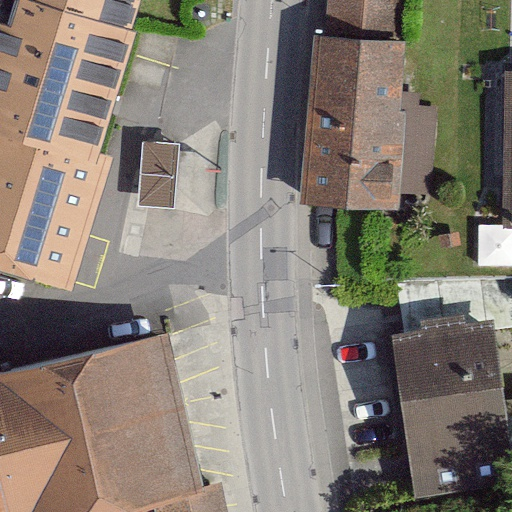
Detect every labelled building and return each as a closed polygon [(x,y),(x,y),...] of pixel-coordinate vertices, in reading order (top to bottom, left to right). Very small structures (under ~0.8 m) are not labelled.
[(143,0),(0,0),(0,129),(97,157),(143,0)] [(404,0),(341,0),(338,35),(401,41),(404,0)] [(415,55),(338,49),(324,212),(401,219),(415,55)] [(0,276),(74,298),(113,162),(97,157),(0,129),(0,276)] [(145,136),(142,196),(177,198),(180,138),(145,136)] [(511,283),(402,298),(428,505),(511,494),(511,394),(505,339),(511,337),(511,283)] [(0,511),(68,511),(206,480),(173,338),(0,378),(0,511)] [(235,511),(230,489),(170,504),(171,511),(235,511)]
